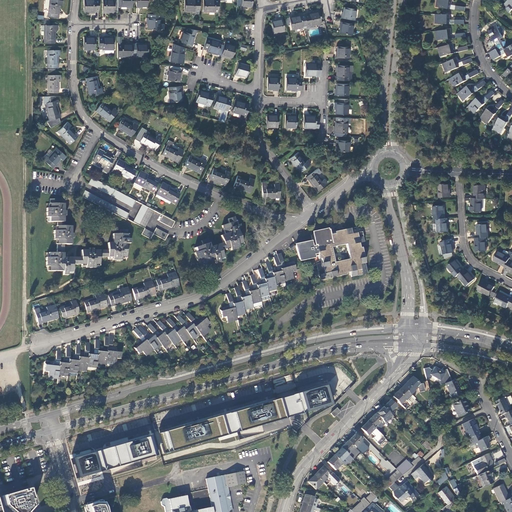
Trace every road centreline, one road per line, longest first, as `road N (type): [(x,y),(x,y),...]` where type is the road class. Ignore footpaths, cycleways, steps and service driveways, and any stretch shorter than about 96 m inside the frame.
road 1 (primary): [(406,329),(301,341),(47,415)]
road 2 (track): [(23,348),(25,0)]
road 3 (residential): [(298,222),(197,298),(40,343)]
road 4 (primary): [(54,428),(284,362)]
road 5 (tertiary): [(397,154),(391,100),(401,0)]
road 6 (tertiary): [(393,0),(381,153)]
road 7 (tertiary): [(422,322),(399,181)]
road 8 (tertiary): [(383,184),(410,287),(408,321)]
road 9 (residential): [(221,197),(98,131)]
road 10 (residential): [(458,172),(465,251),(511,284)]
road 11 (residential): [(312,210),(260,143),(257,99)]
road 12 (tertiary): [(284,362),(341,341),(406,337)]
